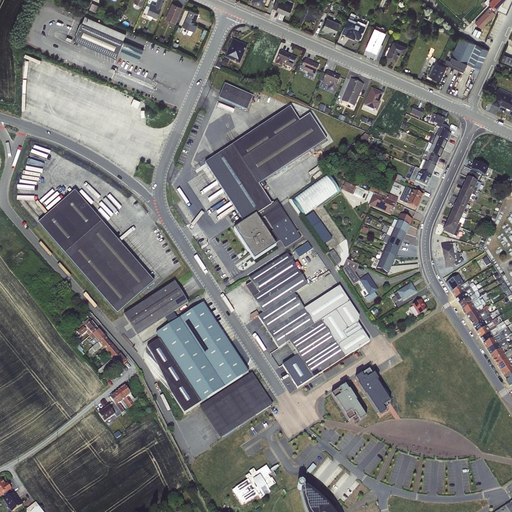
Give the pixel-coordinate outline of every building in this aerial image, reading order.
[(164,0),(157,0),(156,5),(151,3),(147,14),(148,15),(153,16),(157,18),(164,0)] [(276,11),(288,16),(292,5),(280,0),(279,2),(276,1),(273,8),(276,9),(276,11)] [(92,3),(89,10),(97,13),(100,6),(92,3)] [(182,7),(172,3),(165,19),(175,23),(182,7)] [(304,3),(297,20),(302,22),(304,18),(312,22),(317,12),(308,8),(309,6),(304,3)] [(482,28),(497,13),(489,6),(475,22),(482,28)] [(198,13),(190,10),(185,20),(194,24),(198,13)] [(74,39),(116,58),(119,51),(123,41),(123,40),(126,34),(85,16),(82,22),(80,25),(78,31),(76,36),(74,39)] [(356,36),(360,38),(365,28),(365,26),(348,17),(344,26),(348,28),(345,35),(354,39),(356,36)] [(340,23),(327,18),(322,29),(328,32),(328,33),(334,35),(335,35),(340,23)] [(365,49),(377,53),(386,33),(384,32),(385,29),(376,25),(374,28),(365,49)] [(463,73),(475,44),(460,37),(453,51),(452,51),(448,60),(446,59),(445,61),(446,62),(445,64),(463,73)] [(240,65),(247,46),(232,39),(224,58),(240,65)] [(143,49),(123,41),(119,51),(139,60),(143,49)] [(393,41),(386,57),(396,62),(400,53),(404,54),(407,47),(393,41)] [(292,69),(297,58),(281,51),(275,64),(281,67),(283,65),(292,69)] [(511,56),(503,55),(501,62),(511,64),(511,56)] [(39,63),(40,60),(36,59),(31,72),(43,76),(49,60),(44,59),(42,64),(39,63)] [(319,66),(305,59),(300,70),(314,76),(319,66)] [(440,81),(447,66),(435,62),(434,65),(433,64),(430,71),(431,71),(429,76),(440,81)] [(63,85),(75,91),(82,75),(70,70),(63,85)] [(340,77),(327,71),(322,83),(336,89),(340,77)] [(351,79),(341,101),(354,107),(364,85),(351,79)] [(98,82),(92,98),(96,100),(102,83),(98,82)] [(224,85),(219,98),(247,110),(255,91),(251,89),(248,95),(224,85)] [(364,106),(377,112),(380,103),(379,103),(383,93),(371,88),(364,106)] [(511,110),(511,95),(498,89),(491,103),(499,107),(500,105),(511,110)] [(138,117),(144,101),(132,97),(131,100),(128,99),(127,101),(133,103),(129,114),(138,117)] [(421,117),(424,110),(414,105),(410,113),(421,117)] [(290,108),(205,164),(243,223),(271,205),(261,189),(258,185),(263,182),(326,140),(309,115),(299,122),(290,108)] [(205,115),(198,131),(202,133),(209,117),(205,115)] [(435,128),(438,130),(448,132),(450,129),(443,126),(445,120),(433,115),(430,122),(433,124),(436,126),(435,128)] [(451,134),(448,132),(438,130),(437,133),(435,132),(434,136),(448,142),(451,134)] [(368,143),(370,135),(363,133),(361,141),(368,143)] [(432,135),(428,143),(444,150),(448,142),(434,136),(432,135)] [(425,151),(428,153),(440,159),(444,150),(428,143),(425,151)] [(428,153),(425,161),(437,166),(440,159),(428,153)] [(425,161),(421,170),(432,175),(437,166),(425,161)] [(474,162),(469,176),(479,179),(480,174),(491,177),(494,168),(474,162)] [(426,187),(432,175),(421,170),(415,168),(410,179),(415,181),(415,182),(426,187)] [(327,174),(291,199),(304,217),(340,192),(327,174)] [(467,177),(463,186),(476,192),(478,189),(481,184),(467,177)] [(345,182),(343,191),(354,194),(356,185),(345,182)] [(368,206),(391,215),(398,199),(371,186),(369,190),(366,189),(364,193),(368,195),(365,202),(369,203),(368,206)] [(474,196),(476,192),(463,186),(459,195),(469,200),(473,202),(476,196),(474,196)] [(406,187),(401,197),(408,200),(406,204),(417,208),(423,195),(406,187)] [(74,192),(38,224),(117,314),(154,282),(74,192)] [(467,205),(469,200),(459,195),(455,204),(468,210),(469,206),(467,205)] [(243,223),(233,230),(254,260),(276,246),(275,244),(280,241),(285,248),(301,238),(277,201),(271,205),(243,223)] [(466,214),(468,210),(455,204),(451,213),(462,218),(464,213),(466,214)] [(324,244),(333,238),(313,212),(305,218),(324,244)] [(394,220),(391,226),(406,233),(409,225),(412,219),(400,213),(397,221),(394,220)] [(465,219),(462,218),(451,213),(447,222),(460,228),(462,224),(463,225),(465,219)] [(456,237),(460,228),(447,222),(443,231),(452,236),(456,237)] [(403,242),(406,233),(391,226),(390,226),(386,235),(403,242)] [(399,250),(403,242),(386,235),(383,242),(387,244),(399,250)] [(295,250),(299,257),(313,249),(309,242),(295,250)] [(441,244),(443,256),(457,254),(455,243),(449,244),(448,243),(441,244)] [(395,258),(399,250),(387,244),(383,253),(395,258)] [(338,264),(342,261),(334,249),(330,252),(338,264)] [(392,266),(395,258),(383,253),(379,261),(392,266)] [(294,294),(307,285),(287,254),(249,279),(252,283),(245,287),(263,314),(294,294)] [(459,265),(457,254),(443,256),(445,269),(454,268),(454,266),(459,265)] [(487,266),(491,263),(487,256),(483,259),(487,266)] [(389,274),(392,266),(379,261),(375,259),(371,267),(376,270),(389,274)] [(358,265),(347,260),(343,269),(353,285),(357,282),(362,290),(364,289),(369,296),(378,290),(368,275),(359,280),(355,273),(358,265)] [(174,282),(124,315),(137,336),(188,303),(174,282)] [(393,295),(397,301),(401,299),(402,301),(417,292),(414,288),(411,283),(393,295)] [(315,325),(321,321),(345,357),(369,341),(358,324),(359,317),(339,286),(304,309),(315,325)] [(454,299),(464,292),(461,287),(451,293),(454,299)] [(458,304),(468,298),(464,292),(454,299),(458,304)] [(304,309),(294,294),(258,317),(279,349),(286,344),(295,357),(297,355),(313,378),(345,357),(321,321),(315,325),(304,309)] [(461,310),(471,303),(468,298),(458,304),(461,310)] [(414,317),(415,317),(428,310),(421,300),(412,305),(413,307),(410,309),(414,317)] [(203,303),(156,333),(159,339),(148,347),(170,395),(183,413),(201,403),(248,372),(203,303)] [(465,315),(475,309),(471,303),(461,310),(465,315)] [(468,321),(478,314),(475,309),(465,315),(468,321)] [(472,326),(482,320),(478,314),(468,321),(472,326)] [(86,326),(92,321),(91,320),(90,318),(80,326),(82,328),(84,325),(86,326)] [(475,332),(486,326),(482,320),(472,326),(475,332)] [(82,328),(71,337),(73,340),(74,338),(76,341),(87,332),(90,336),(98,329),(92,321),(86,326),(84,325),(82,328)] [(479,338),(489,331),(486,326),(475,332),(479,338)] [(90,336),(97,345),(106,337),(98,329),(90,336)] [(482,343),(493,337),(489,331),(479,338),(482,343)] [(89,351),(91,353),(92,355),(103,346),(107,351),(113,346),(106,337),(97,345),(92,349),(89,351)] [(486,349),(496,342),(493,337),(482,343),(486,349)] [(489,354),(500,348),(496,342),(486,349),(489,354)] [(113,346),(107,351),(113,358),(119,353),(113,346)] [(493,360),(503,353),(500,348),(489,354),(493,360)] [(105,352),(109,357),(111,360),(113,358),(107,351),(105,352)] [(104,366),(99,371),(102,374),(113,364),(114,366),(115,365),(118,368),(126,361),(119,353),(113,358),(111,360),(104,366)] [(497,365),(507,359),(503,353),(493,360),(497,365)] [(104,366),(111,360),(109,357),(102,364),(104,366)] [(500,371),(510,365),(507,359),(497,365),(500,371)] [(504,377),(511,371),(511,367),(510,365),(500,371),(504,377)] [(352,380),(377,417),(383,413),(382,411),(386,407),(385,406),(390,403),(367,370),(352,380)] [(220,439),(273,405),(252,373),(199,407),(220,439)] [(129,384),(120,390),(133,409),(136,407),(132,402),(134,400),(129,392),(132,390),(129,384)] [(345,386),(331,395),(349,422),(352,420),(354,423),(359,420),(357,417),(362,413),(356,403),(356,402),(349,391),(348,392),(345,386)] [(120,390),(115,394),(121,402),(127,410),(129,409),(131,410),(133,409),(120,390)] [(114,403),(109,407),(115,415),(117,418),(124,412),(119,404),(121,402),(115,394),(110,398),(114,403)] [(104,422),(115,415),(109,407),(104,400),(100,403),(105,410),(98,414),(104,422)] [(365,418),(362,413),(357,417),(359,420),(360,422),(365,418)] [(112,424),(108,427),(112,433),(116,430),(112,424)] [(271,473),(266,466),(256,473),(253,469),(249,472),(251,475),(250,476),(249,474),(245,476),(248,480),(232,490),(242,506),(257,495),(260,499),(270,492),(268,489),(275,484),(272,478),(270,479),(268,475),(271,473)] [(0,495),(0,496),(5,493),(7,491),(11,489),(8,484),(5,486),(1,479),(0,479),(0,495)] [(303,504),(305,511),(331,511),(326,506),(320,500),(314,495),(307,489),(301,493),(303,504)] [(7,497),(3,500),(7,506),(8,505),(12,511),(21,506),(16,499),(17,498),(13,493),(10,495),(7,497)] [(37,503),(36,503),(31,507),(26,511),(37,503)] [(42,511),(43,511),(37,503),(26,511),(42,511)]
